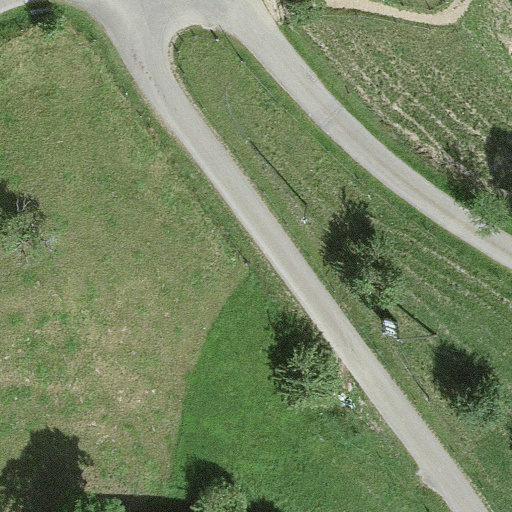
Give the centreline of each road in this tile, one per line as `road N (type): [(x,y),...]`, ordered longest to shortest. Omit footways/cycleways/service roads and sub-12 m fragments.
road 1 (track): [(470,511),(183,123),(124,0)]
road 2 (track): [(219,0),(402,181),(511,255)]
